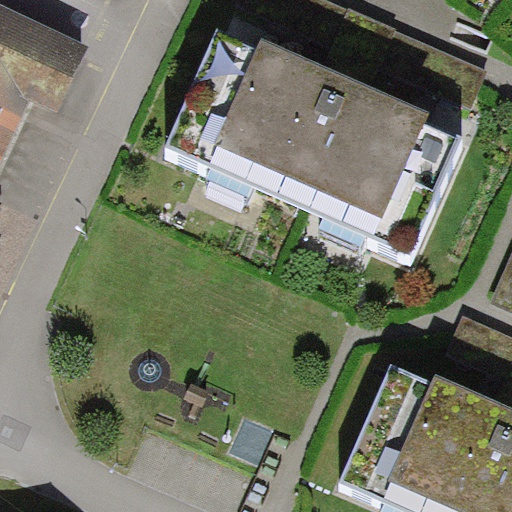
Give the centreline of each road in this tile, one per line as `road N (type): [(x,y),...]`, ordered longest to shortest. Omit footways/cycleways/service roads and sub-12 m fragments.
road 1 (residential): [(144,58),(0,375)]
road 2 (residential): [(140,511),(0,448)]
road 3 (residential): [(20,0),(144,58)]
